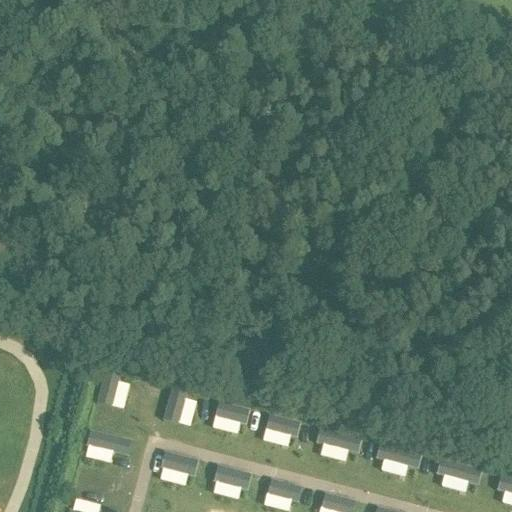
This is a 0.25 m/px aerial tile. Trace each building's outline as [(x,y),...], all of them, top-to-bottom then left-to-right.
[(120,379),(105,375),(97,405),(112,409),(120,379)] [(186,396),(171,392),(163,423),(178,426),(186,396)] [(249,412),(218,405),(215,419),(245,427),(249,412)] [(300,425),(269,417),(265,432),(297,440),(300,425)] [(361,440),(319,430),(315,444),(358,454),(361,440)] [(131,442),(90,432),(86,446),(128,456),(131,442)] [(421,455),(379,445),(375,460),(417,470),(421,455)] [(193,478),(196,463),(165,456),(161,471),(193,478)] [(482,471),(440,461),(436,476),(478,486),(482,471)] [(247,493),(251,478),(217,470),(213,484),(247,493)] [(511,480),(501,478),(497,491),(511,494),(511,480)] [(297,505),(300,490),(271,483),(267,497),(297,505)] [(326,511),(352,511),(354,505),(324,498),(321,511),(326,511)]
